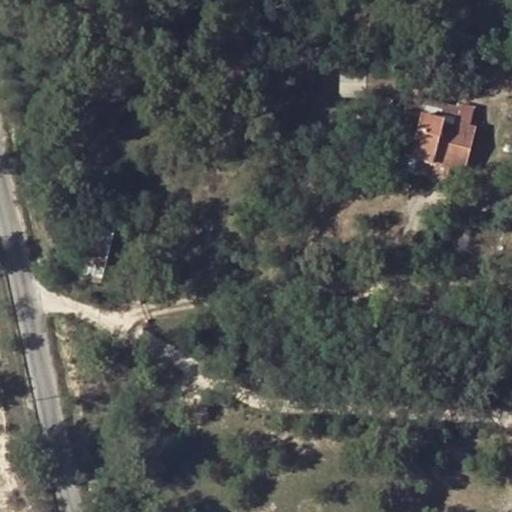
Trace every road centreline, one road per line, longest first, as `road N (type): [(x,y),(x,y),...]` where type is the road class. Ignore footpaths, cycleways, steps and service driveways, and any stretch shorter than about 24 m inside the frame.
road 1 (unknown): [(24,292),(125,309),(186,360),(262,392),(511,418)]
road 2 (residential): [(70,511),(0,172)]
